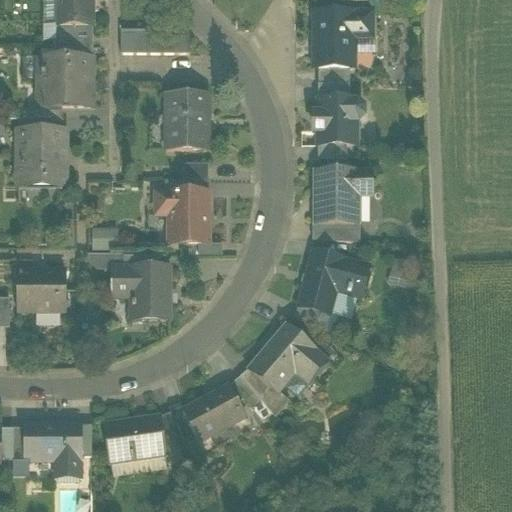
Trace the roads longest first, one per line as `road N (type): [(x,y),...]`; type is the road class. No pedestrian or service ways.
road 1 (residential): [(433,0),(443,511)]
road 2 (residential): [(269,113),(275,189),(254,267),(201,342),(126,383),(0,388)]
road 3 (residential): [(113,172),(115,0)]
road 4 (residential): [(184,0),(269,113)]
